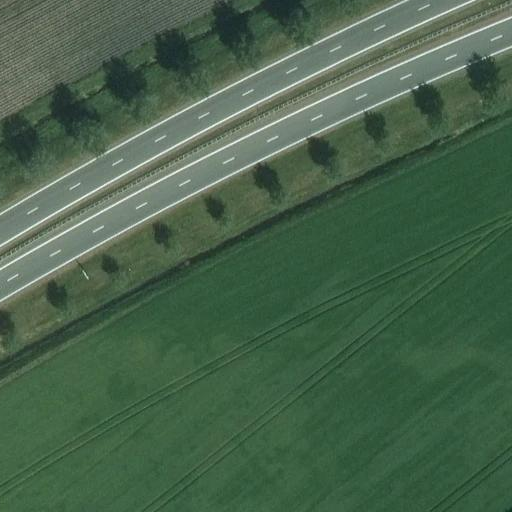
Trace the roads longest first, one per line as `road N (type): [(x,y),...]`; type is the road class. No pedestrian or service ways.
road 1 (trunk): [(0,288),(184,184),(511,34)]
road 2 (trunk): [(443,0),(154,144),(0,232)]
